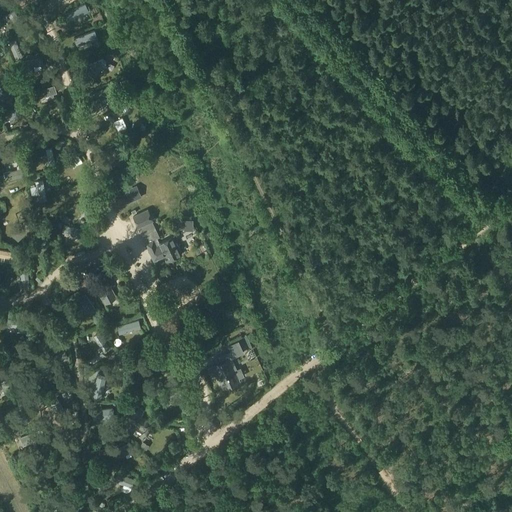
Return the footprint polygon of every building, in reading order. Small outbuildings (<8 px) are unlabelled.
[(84,4),(64,13),(68,20),(87,11),(84,4)] [(16,12),(8,15),(15,33),(23,30),(16,12)] [(73,38),(76,46),(96,38),(93,31),(73,38)] [(22,56),(15,39),(8,42),(15,59),(22,56)] [(43,65),(42,58),(23,61),(25,68),(43,65)] [(87,74),(106,66),(103,58),(84,66),(87,74)] [(112,84),(88,95),(92,102),(105,96),(107,102),(113,99),(111,94),(115,92),(112,84)] [(34,92),(36,99),(49,95),(50,99),(56,97),(55,93),(56,93),(53,86),(34,92)] [(0,113),(0,122),(19,116),(16,108),(0,113)] [(119,127),(111,131),(116,141),(123,137),(119,127)] [(45,149),(50,165),(55,164),(51,148),(45,149)] [(25,176),(23,168),(3,173),(5,181),(25,176)] [(46,199),(42,180),(35,182),(39,201),(46,199)] [(137,185),(118,194),(123,205),(128,203),(129,205),(134,203),(133,201),(142,197),(137,185)] [(137,215),(133,216),(139,230),(153,223),(147,210),(137,215)] [(183,221),(175,221),(176,229),(184,229),(183,221)] [(159,237),(153,223),(139,230),(146,246),(154,242),(155,245),(159,243),(156,238),(159,237)] [(27,248),(32,253),(49,237),(44,232),(27,248)] [(154,242),(146,246),(154,263),(165,258),(168,263),(182,257),(173,239),(159,245),(159,243),(155,245),(154,242)] [(194,241),(188,245),(191,250),(197,246),(194,241)] [(0,250),(0,257),(3,258),(8,259),(13,260),(14,253),(0,250)] [(168,284),(188,282),(187,273),(167,275),(168,284)] [(78,287),(72,275),(59,282),(66,294),(78,287)] [(89,285),(87,279),(80,281),(82,287),(89,285)] [(100,291),(98,292),(99,294),(101,293),(106,303),(115,298),(107,283),(98,287),(100,291)] [(95,310),(85,294),(78,298),(88,314),(95,310)] [(225,294),(213,298),(216,308),(228,304),(225,294)] [(74,303),(63,309),(75,329),(85,323),(74,303)] [(209,314),(202,311),(193,327),(200,331),(209,314)] [(6,319),(5,327),(26,330),(27,322),(6,319)] [(119,334),(140,328),(138,320),(117,326),(119,334)] [(45,327),(39,331),(42,337),(49,333),(45,327)] [(109,348),(99,332),(93,336),(103,352),(109,348)] [(44,353),(62,343),(59,337),(41,346),(44,353)] [(237,342),(228,346),(233,357),(242,353),(237,342)] [(64,351),(42,363),(46,369),(67,357),(64,351)] [(133,367),(144,361),(151,358),(148,352),(130,361),(133,367)] [(229,359),(208,368),(212,375),(216,373),(223,388),(238,381),(229,359)] [(242,366),(246,374),(259,368),(255,360),(242,366)] [(114,369),(116,375),(126,373),(125,366),(114,369)] [(97,374),(91,398),(99,400),(105,376),(97,374)] [(0,390),(8,385),(4,378),(0,380),(0,390)] [(49,397),(53,403),(70,392),(66,386),(49,397)] [(161,400),(164,406),(179,399),(176,392),(161,400)] [(24,423),(30,420),(23,405),(17,408),(24,423)] [(144,411),(138,407),(135,413),(131,411),(125,421),(128,423),(124,428),(132,433),(135,427),(142,431),(148,421),(140,417),(144,411)] [(92,420),(113,417),(112,409),(91,411),(92,420)] [(46,436),(43,428),(19,438),(23,448),(42,440),(41,439),(46,436)] [(129,444),(112,452),(116,459),(133,451),(129,444)] [(61,467),(58,461),(41,470),(44,477),(61,467)] [(114,472),(111,480),(112,480),(122,485),(120,489),(120,490),(128,493),(131,488),(134,480),(114,472)]
